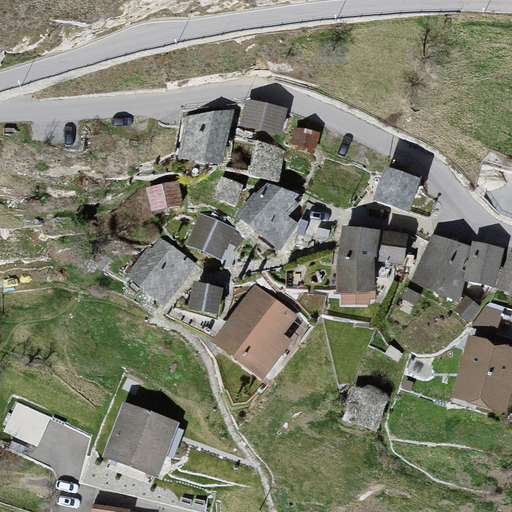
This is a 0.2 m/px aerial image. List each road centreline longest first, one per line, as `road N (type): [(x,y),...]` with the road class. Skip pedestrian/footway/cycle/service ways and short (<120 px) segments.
road 1 (residential): [(0,123),(258,90),(413,155),(472,221),(511,239)]
road 2 (tertiary): [(0,78),(175,30),(446,0)]
